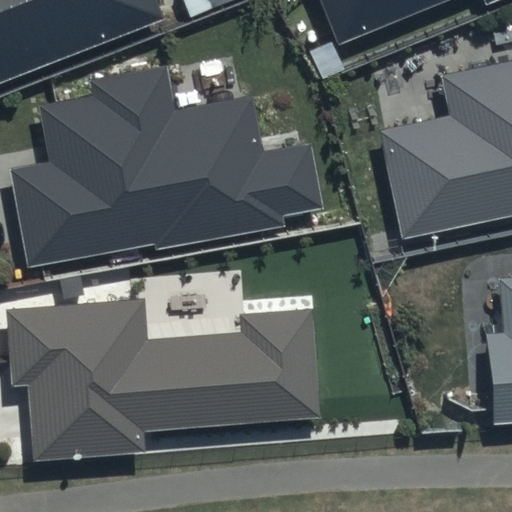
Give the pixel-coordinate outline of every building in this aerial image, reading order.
[(0,0),(0,75),(161,13),(155,0),(0,0)] [(318,0),(334,36),(419,0),(318,0)] [(511,54),(439,70),(448,112),(379,127),(401,229),(511,205),(511,54)] [(90,90),(40,100),(50,156),(8,164),(27,259),(155,235),(156,243),(283,219),(281,208),(321,200),(309,136),(261,145),(250,88),(175,102),(166,55),(86,70),(90,90)] [(511,270),(494,272),(499,324),(478,325),(487,421),(511,418),(511,270)] [(143,287),(1,298),(7,379),(28,378),(33,449),(137,441),(136,422),(317,409),(309,300),(232,305),(234,324),(146,331),(143,287)]
